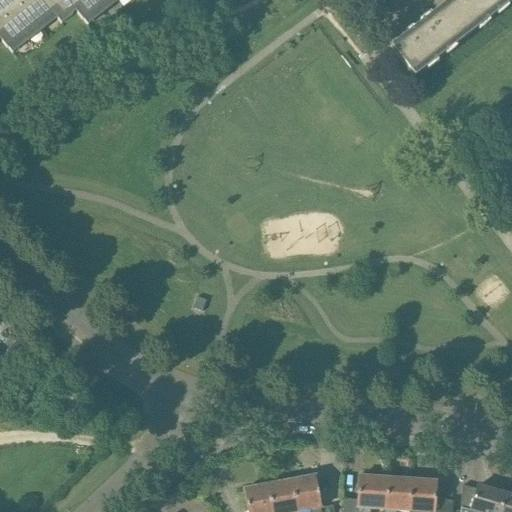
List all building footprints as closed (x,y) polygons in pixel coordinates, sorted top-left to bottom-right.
[(0,0),(0,42),(6,50),(21,38),(36,26),(51,14),(60,26),(76,14),(82,21),(98,9),(109,0),(0,0)] [(511,2),(511,0),(451,0),(443,7),(467,38),(511,2)] [(467,38),(443,7),(390,48),(414,79),(467,38)] [(32,342),(24,334),(8,351),(16,359),(32,342)] [(331,511),(331,508),(321,510),(315,477),(291,481),(296,511),(307,511),(310,511),(331,511)] [(370,511),(371,510),(384,511),(386,479),(359,477),(358,502),(345,501),(344,511),(370,511)] [(408,511),(410,481),(386,479),(384,511),(385,511),(408,511)] [(296,511),(291,481),(267,485),(271,511),(296,511)] [(436,483),(410,481),(408,511),(451,511),(452,502),(435,501),(436,483)] [(244,489),(247,511),(271,511),(267,485),(266,486),(244,489)] [(460,509),(470,511),(499,511),(505,494),(477,486),(476,490),(462,486),(460,509)] [(511,511),(511,495),(505,494),(499,511),(511,511)]
